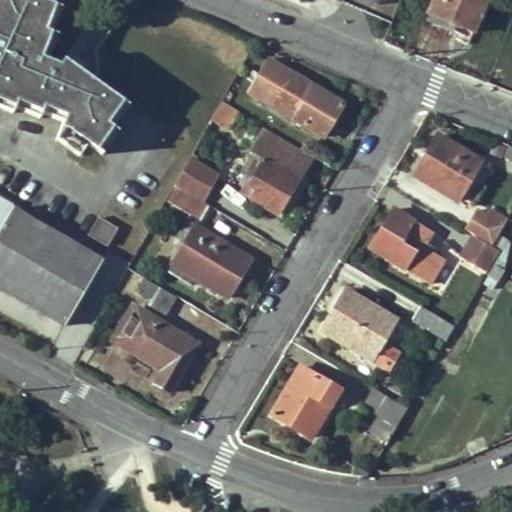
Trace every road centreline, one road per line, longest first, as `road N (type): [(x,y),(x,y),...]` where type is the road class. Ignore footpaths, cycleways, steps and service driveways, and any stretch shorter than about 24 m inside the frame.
road 1 (residential): [(199,448),(417,75)]
road 2 (residential): [(199,448),(378,505),(511,457)]
road 3 (residential): [(0,351),(199,448)]
road 4 (residential): [(417,75),(238,0)]
